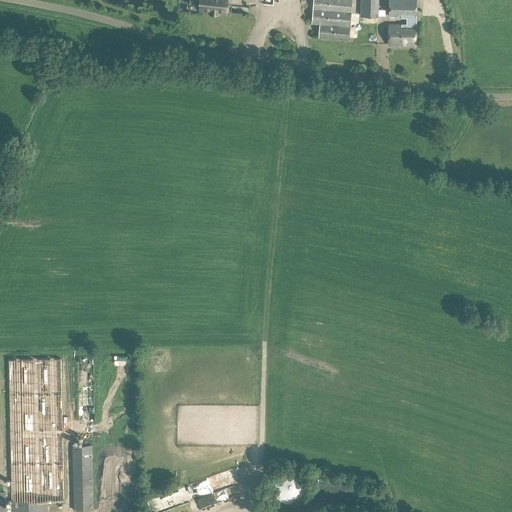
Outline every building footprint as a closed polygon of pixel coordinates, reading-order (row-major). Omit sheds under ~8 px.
[(210,13),(218,14),(218,12),(226,13),(227,0),(200,0),(200,2),(203,2),(202,11),(210,11),(210,13)] [(317,0),(318,0),(315,0),(312,0),(312,7),(351,10),(351,0),(317,0)] [(379,14),(379,0),(363,0),(364,14),(379,14)] [(389,44),(416,45),(416,0),(390,0),(391,16),(402,16),(402,17),(408,17),(408,25),(389,25),(389,44)] [(349,16),(314,13),(313,21),(348,23),(349,16)] [(349,38),(349,28),(335,27),(335,29),(318,28),(318,37),(349,38)] [(47,499),(64,499),(61,357),(28,358),(28,365),(24,376),(25,390),(21,390),(19,395),(14,411),(14,415),(16,416),(12,427),(13,480),(21,480),(24,480),(21,488),(21,500),(14,500),(23,503),(23,510),(47,509),(47,499)] [(94,380),(81,380),(82,415),(95,415),(94,380)] [(73,446),(74,510),(94,510),(92,445),(73,446)] [(274,491),(275,494),(277,496),(279,498),(281,500),(284,502),(286,503),(289,503),(292,504),(295,503),(298,502),(301,501),(303,499),(305,497),(307,495),(308,492),(309,490),(310,487),(310,484),(309,481),(308,478),(307,475),(305,473),(303,471),(301,469),(298,468),(295,467),(292,467),(289,467),(286,468),(284,469),(281,470),(279,472),(277,474),(275,477),(274,479),(273,482),(273,485),(273,488),(274,491)]
